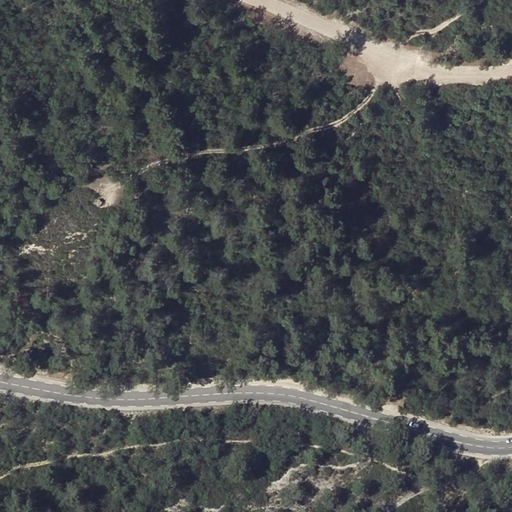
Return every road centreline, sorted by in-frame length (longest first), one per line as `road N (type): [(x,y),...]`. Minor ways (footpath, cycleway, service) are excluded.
road 1 (secondary): [(511,446),(466,446),(278,390),(110,397),(0,383)]
road 2 (track): [(253,0),(387,62),(511,77)]
